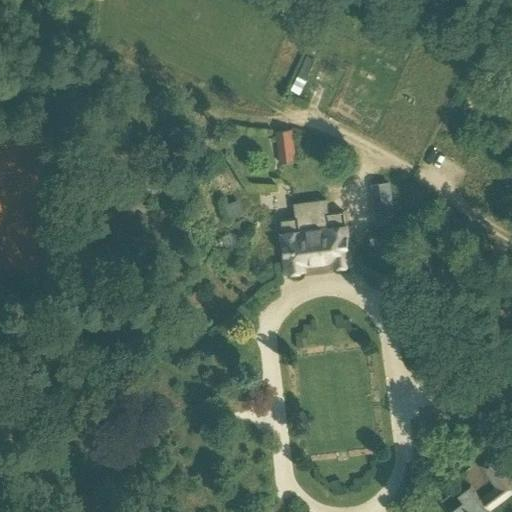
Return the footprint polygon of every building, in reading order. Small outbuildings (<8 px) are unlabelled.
[(279,163),(296,160),(292,129),(275,131),(279,163)] [(247,202),(260,193),(250,180),(238,189),(247,202)] [(373,227),(387,225),(398,223),(392,180),(368,184),(373,227)] [(308,197),(340,196),(340,183),(307,184),(308,197)] [(345,227),(344,225),(342,211),(328,213),(327,199),(293,203),(295,217),(280,219),(283,244),(282,244),(286,273),(304,270),(303,264),(332,261),(333,266),(351,264),(346,227),(345,227)] [(481,465),(497,488),(505,498),(511,492),(511,485),(491,458),(481,465)] [(449,511),(490,511),(470,486),(458,495),(463,501),(449,511)]
